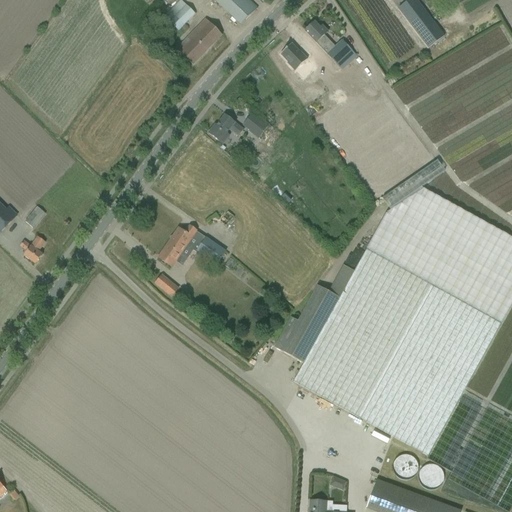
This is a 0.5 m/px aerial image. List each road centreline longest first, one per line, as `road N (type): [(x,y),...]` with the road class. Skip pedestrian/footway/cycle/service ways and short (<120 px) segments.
road 1 (unclassified): [(299,511),(299,447),(280,409),(84,248)]
road 2 (tertiary): [(84,248),(204,91),(292,0)]
road 3 (tertiary): [(0,366),(84,248)]
